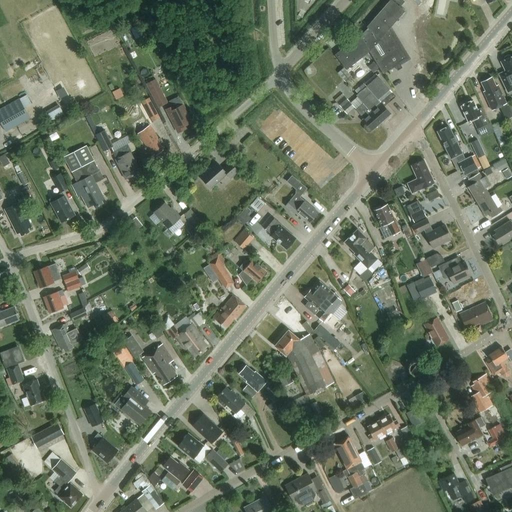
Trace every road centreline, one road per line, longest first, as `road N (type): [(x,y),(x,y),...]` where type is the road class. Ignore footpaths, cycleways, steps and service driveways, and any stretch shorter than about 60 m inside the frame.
road 1 (tertiary): [(102,496),(374,173)]
road 2 (unclassified): [(182,511),(508,324)]
road 3 (unclassified): [(280,73),(107,227),(9,262)]
road 4 (unclassified): [(102,496),(9,262)]
road 5 (unclassified): [(508,324),(413,126)]
road 6 (tertiary): [(413,126),(511,14)]
road 7 (unclassified): [(374,173),(296,101),(280,73)]
